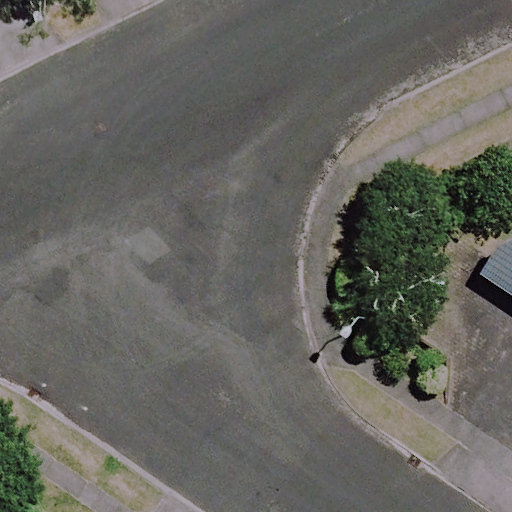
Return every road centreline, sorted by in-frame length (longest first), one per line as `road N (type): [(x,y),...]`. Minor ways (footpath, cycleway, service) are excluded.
road 1 (residential): [(361,511),(0,261)]
road 2 (residential): [(365,0),(0,180)]
